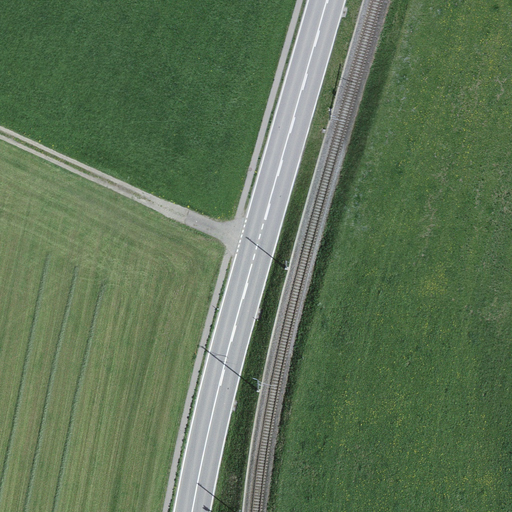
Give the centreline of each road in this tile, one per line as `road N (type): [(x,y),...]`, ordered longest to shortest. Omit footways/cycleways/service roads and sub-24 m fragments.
road 1 (secondary): [(191,511),(226,355),(327,0)]
road 2 (track): [(256,246),(0,131)]
